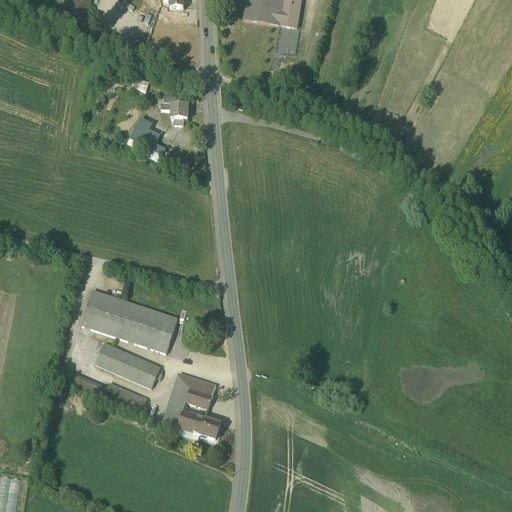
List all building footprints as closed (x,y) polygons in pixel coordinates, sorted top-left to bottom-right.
[(78,0),(69,16),(81,23),(93,0),(78,0)] [(183,0),(163,0),(164,6),(168,6),(168,10),(170,10),(170,12),(183,12),(183,0)] [(251,0),(252,2),(247,1),(243,22),(280,28),(284,0),(251,0)] [(301,0),(284,0),(280,28),(297,31),(301,0)] [(157,93),(118,81),(115,92),(154,103),(157,93)] [(188,108),(161,107),(161,114),(171,114),(171,122),(188,123),(188,108)] [(143,123),(131,145),(181,172),(190,155),(165,142),(168,137),(143,123)] [(178,322),(92,294),(81,329),(166,357),(178,322)] [(160,371),(104,347),(95,367),(151,391),(153,387),(158,375),(160,371)] [(107,392),(67,375),(62,386),(102,403),(107,392)] [(162,377),(158,375),(153,387),(157,389),(162,377)] [(178,377),(164,423),(163,423),(163,424),(178,429),(183,414),(186,404),(189,393),(193,382),(178,377)] [(216,389),(193,382),(189,393),(212,400),(216,389)] [(147,401),(110,385),(107,392),(102,403),(139,420),(147,401)] [(212,400),(189,393),(186,404),(208,413),(212,400)] [(183,414),(178,429),(178,430),(200,438),(204,423),(183,414)] [(220,427),(204,423),(200,438),(199,439),(215,443),(220,427)]
